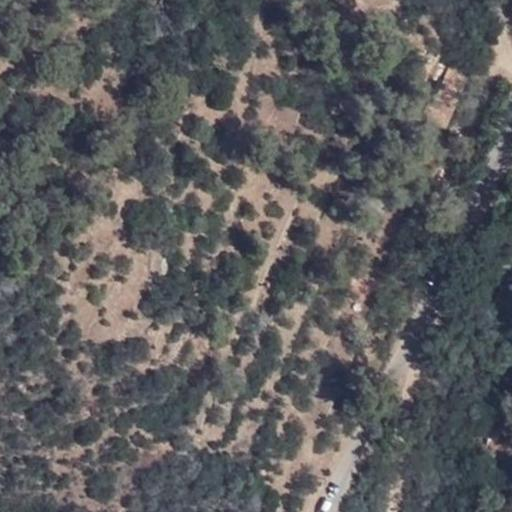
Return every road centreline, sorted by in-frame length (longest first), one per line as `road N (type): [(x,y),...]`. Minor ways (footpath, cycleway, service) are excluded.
road 1 (unclassified): [(511,124),(322,511)]
road 2 (track): [(114,0),(59,50),(0,79)]
road 3 (track): [(427,0),(386,43),(365,41),(351,22),(360,0)]
